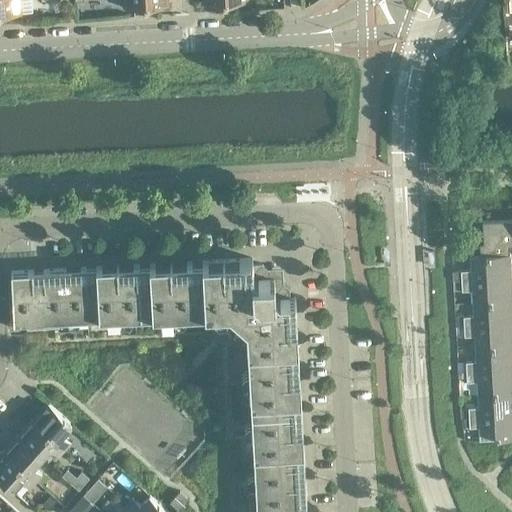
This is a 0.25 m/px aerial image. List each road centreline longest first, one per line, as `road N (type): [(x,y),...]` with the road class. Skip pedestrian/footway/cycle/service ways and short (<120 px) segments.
road 1 (residential): [(347,511),(326,218),(311,211),(0,232)]
road 2 (residential): [(290,35),(0,54)]
